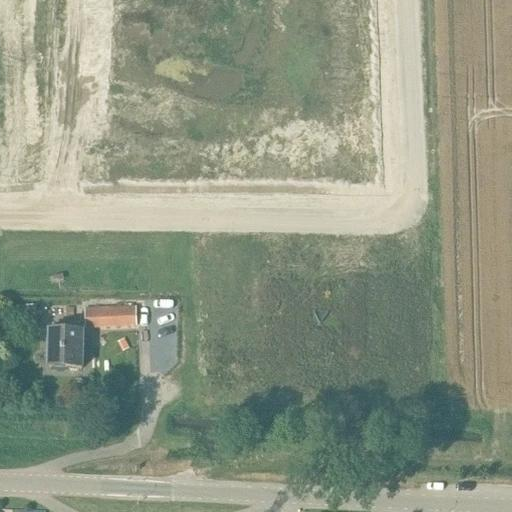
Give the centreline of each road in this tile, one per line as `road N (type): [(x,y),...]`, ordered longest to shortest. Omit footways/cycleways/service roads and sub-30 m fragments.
road 1 (residential): [(0,222),(416,228),(405,0)]
road 2 (tertiary): [(511,507),(0,482)]
road 3 (track): [(173,491),(196,477),(280,461),(493,459)]
